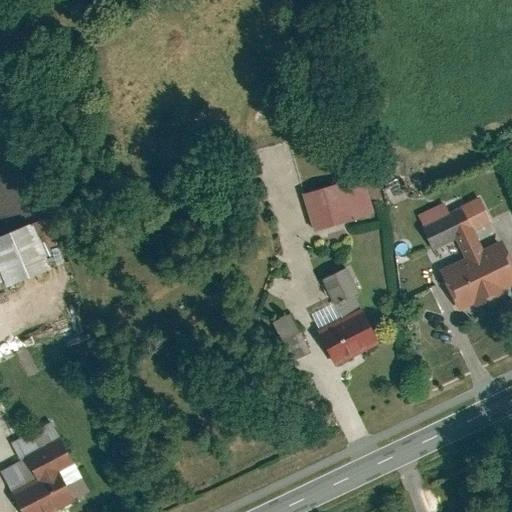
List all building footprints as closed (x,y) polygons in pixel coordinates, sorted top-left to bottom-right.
[(364,173),(302,190),(313,229),(375,212),(364,173)] [(445,200),(415,214),(432,248),(455,237),(464,257),(440,268),(460,309),(511,284),(511,259),(502,237),(482,247),(474,229),(492,220),(479,194),(449,208),(445,200)] [(0,230),(0,284),(40,272),(25,223),(0,230)] [(347,266),(319,280),(331,302),(311,312),(321,331),(362,310),(354,295),(360,292),(347,266)] [(321,331),(318,332),(335,367),(380,345),(362,310),(321,331)] [(53,418),(11,440),(21,460),(0,470),(22,511),(44,511),(89,489),(53,418)]
